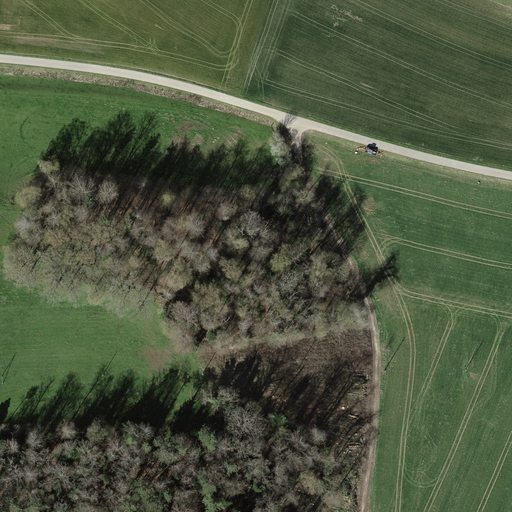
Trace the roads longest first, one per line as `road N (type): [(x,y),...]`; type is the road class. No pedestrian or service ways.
road 1 (track): [(0,59),(167,81),(353,142),(511,177)]
road 2 (track): [(362,511),(373,437),(372,313),(312,191),(297,122)]
